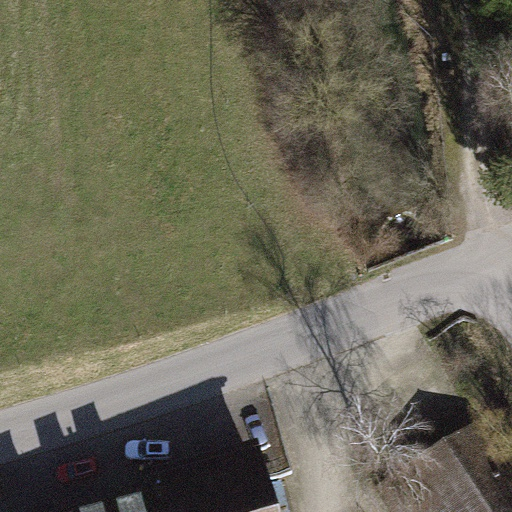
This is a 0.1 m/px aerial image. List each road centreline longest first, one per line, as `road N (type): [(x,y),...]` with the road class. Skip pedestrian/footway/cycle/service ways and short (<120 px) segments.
road 1 (tertiary): [(0,436),(131,397),(507,260)]
road 2 (unknown): [(507,260),(450,0)]
